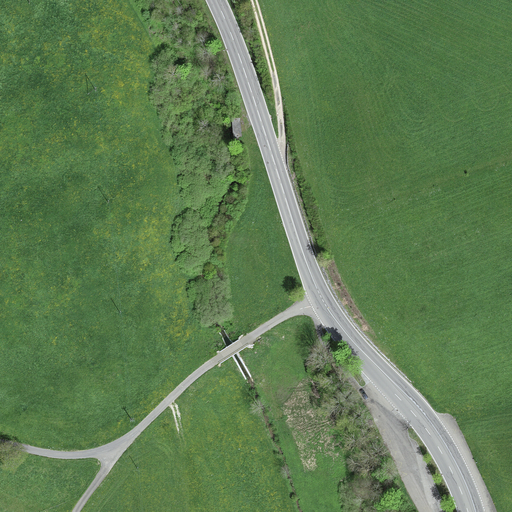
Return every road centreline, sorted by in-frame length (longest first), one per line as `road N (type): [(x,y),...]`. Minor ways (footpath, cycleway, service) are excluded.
road 1 (unclassified): [(322,295),(211,363),(114,447),(65,455),(0,442)]
road 2 (primary): [(216,0),(322,295)]
road 3 (primary): [(322,295),(440,440),(473,511)]
road 4 (track): [(275,159),(274,80),(253,0)]
